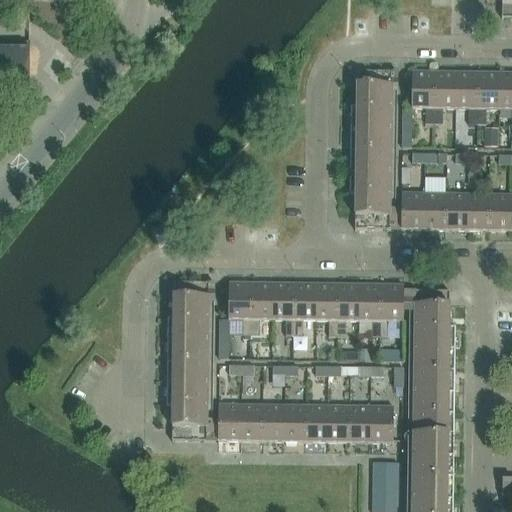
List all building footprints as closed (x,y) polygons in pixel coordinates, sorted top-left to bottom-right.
[(511,0),(501,0),(501,21),(511,20),(511,0)] [(0,92),(28,92),(28,94),(30,94),(30,52),(29,52),(29,36),(0,36),(0,92)] [(350,108),(349,197),(355,197),(355,218),(355,232),(359,232),(363,232),(389,233),(389,232),(390,220),(396,220),(396,208),(397,95),(398,74),(357,74),(357,87),(356,109),(350,108)] [(412,74),(411,111),(425,111),(425,127),(434,127),(434,74),(412,74)] [(434,74),(434,127),(442,127),(442,112),(455,112),(456,75),(434,74)] [(456,75),(455,112),(468,112),(468,128),(477,128),(478,75),(456,75)] [(478,75),(477,128),(485,128),(485,112),(498,112),(499,75),(478,75)] [(511,75),(499,75),(498,112),(511,112),(511,128),(511,75)] [(403,111),(403,121),(411,121),(411,111),(403,111)] [(403,121),(403,131),(411,131),(411,121),(403,121)] [(403,131),(402,141),(411,141),(411,131),(403,131)] [(496,149),(496,141),(485,140),(485,149),(496,149)] [(402,141),(402,150),(411,151),(411,141),(402,141)] [(412,165),(424,165),(424,157),(412,156),(412,165)] [(424,157),(424,165),(437,166),(437,157),(424,157)] [(437,157),(437,166),(446,166),(446,157),(437,157)] [(455,157),(455,166),(468,166),(468,157),(455,157)] [(468,157),(468,166),(480,166),(480,157),(468,157)] [(498,167),(511,167),(511,158),(498,158),(498,167)] [(401,232),(423,233),(424,196),(401,196),(401,208),(401,232)] [(424,196),(423,233),(445,233),(445,196),(424,196)] [(445,196),(445,233),(466,233),(467,197),(445,196)] [(467,197),(466,233),(488,234),(488,197),(467,197)] [(488,197),(488,234),(510,234),(510,197),(488,197)] [(398,232),(401,232),(401,208),(398,208),(390,208),(389,232),(398,232)] [(214,306),(215,285),(173,285),(173,320),(167,320),(166,353),(166,409),(171,409),(171,444),(206,444),(206,425),(207,353),(208,306),(214,306)] [(242,338),(250,338),(251,286),(228,286),(228,322),(242,322),(242,338)] [(259,323),(272,323),(272,286),(251,286),(250,338),(259,338),(259,323)] [(285,339),(294,339),(294,286),(272,286),(272,323),(285,323),(285,339)] [(302,323),(315,323),(316,287),(294,286),(294,339),(302,339),(302,323)] [(328,339),(337,339),(337,287),(316,287),(315,323),(328,323),(328,339)] [(359,287),(337,287),(337,339),(345,339),(346,324),(359,324),(359,287)] [(371,340),(380,340),(381,287),(359,287),(359,324),(371,324),(371,340)] [(403,312),(403,294),(403,293),(403,288),(381,287),(380,340),(389,340),(389,324),(403,324),(403,312)] [(414,312),(415,293),(406,293),(403,293),(403,294),(403,312),(406,312),(414,312)] [(407,511),(406,511),(452,511),(453,488),(453,464),(453,439),(454,415),(454,391),(454,367),(455,342),(455,329),(449,329),(449,318),(449,308),(449,294),(415,293),(415,294),(414,312),(409,312),(409,313),(409,318),(409,342),(408,366),(408,390),(408,415),(408,439),(407,463),(407,487),(407,511)] [(228,322),(220,322),(219,322),(219,332),(228,332),(228,322)] [(228,332),(219,332),(219,342),(228,342),(228,332)] [(250,339),(242,339),(242,350),(250,350),(250,339)] [(228,342),(219,342),(219,352),(228,352),(228,342)] [(358,364),(358,365),(371,365),(371,364),(371,351),(358,351),(358,364)] [(228,352),(219,352),(219,362),(228,362),(228,352)] [(388,353),(388,364),(402,364),(402,353),(388,353)] [(344,363),(356,363),(356,355),(344,355),(344,363)] [(228,377),(241,377),(241,369),(228,369),(228,377)] [(241,369),(241,377),(253,377),(253,369),(241,369)] [(271,378),(285,378),(285,369),(271,369),(271,378)] [(285,369),(285,378),(296,378),(296,369),(285,369)] [(315,378),(328,378),(328,370),(315,370),(315,378)] [(328,378),(339,378),(339,370),(328,370),(328,378)] [(358,379),(371,379),(371,370),(358,370),(358,379)] [(371,370),(371,379),(383,379),(384,370),(371,370)] [(394,370),(394,380),(402,380),(403,370),(394,370)] [(402,390),(402,380),(394,380),(393,390),(402,390)] [(218,425),(217,444),(240,445),(241,408),(218,407),(218,425)] [(241,408),(240,445),(262,445),(262,408),(241,408)] [(262,408),(262,445),(284,445),(284,408),(262,408)] [(284,408),(284,445),(305,445),(306,408),(284,408)] [(306,408),(305,445),(327,445),(327,408),(306,408)] [(327,408),(327,445),(348,446),(349,409),(327,408)] [(349,409),(348,446),(370,446),(370,409),(349,409)] [(370,409),(370,446),(393,446),(393,409),(370,409)] [(214,444),(217,444),(218,425),(215,425),(206,425),(206,444),(214,444)] [(511,486),(503,487),(503,482),(502,482),(502,499),(511,499),(511,486)]
